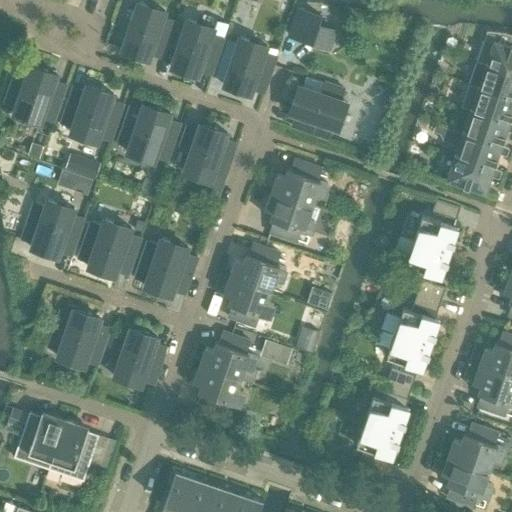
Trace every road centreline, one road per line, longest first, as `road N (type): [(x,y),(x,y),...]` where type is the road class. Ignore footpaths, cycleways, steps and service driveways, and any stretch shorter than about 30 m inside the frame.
road 1 (residential): [(154,432),(261,116)]
road 2 (residential): [(398,511),(511,201)]
road 3 (residential): [(261,116),(91,56),(85,25),(19,0)]
road 4 (residential): [(385,511),(154,432)]
road 5 (residential): [(154,432),(20,382)]
